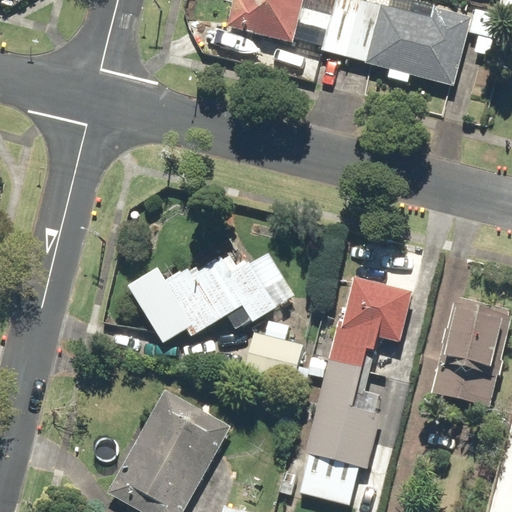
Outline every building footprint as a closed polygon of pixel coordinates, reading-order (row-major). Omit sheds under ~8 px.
[(340,0),(337,15),(308,8),(309,0),(240,0),(234,29),(298,45),(303,27),(332,34),(327,53),(371,63),(371,67),(460,88),(477,19),(440,11),(437,20),(353,0),(340,0)] [(511,16),(481,9),(476,36),(485,38),(481,56),(504,61),(511,24),(511,16)] [(258,322),(259,324),(300,300),(274,255),(239,276),(231,262),(201,279),(197,273),(175,286),(167,272),(138,290),(171,345),(194,332),(198,338),(233,317),(242,332),(258,322)] [(382,353),(386,339),(406,344),(419,294),(361,279),(350,322),(345,321),(311,455),(373,470),(387,416),(360,409),(375,351),(382,353)] [(465,307),(460,306),(438,395),(496,409),(511,340),(511,311),(466,301),(465,307)] [(309,347),(260,335),(251,375),(299,387),(309,347)] [(143,511),(189,511),(236,429),(171,393),(114,495),(143,511)] [(364,511),(365,510),(309,493),(303,511),(364,511)]
